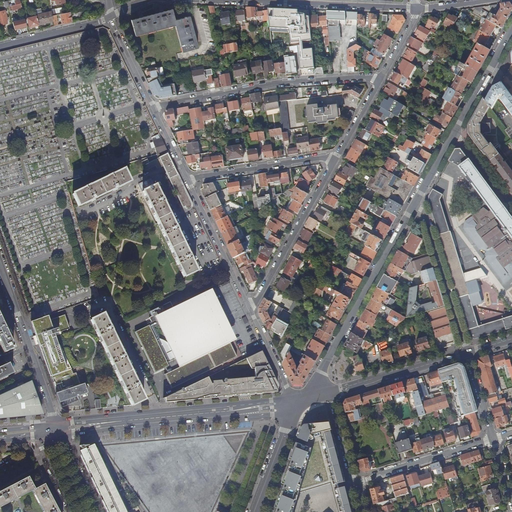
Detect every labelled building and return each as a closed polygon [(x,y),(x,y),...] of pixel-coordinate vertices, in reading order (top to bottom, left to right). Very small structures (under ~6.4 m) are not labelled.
[(22,8),(20,0),(14,0),(16,4),(11,6),(10,5),(9,5),(9,6),(10,11),(12,10),(12,11),(15,10),(17,10),(20,9),(19,8),(22,8)] [(475,9),(473,12),(484,18),(496,25),(502,28),(511,10),(511,5),(510,2),(505,3),(500,3),(501,8),(497,16),(490,12),(489,13),(482,9),(480,12),(475,9)] [(258,26),(257,17),(256,8),(247,7),(248,18),(253,17),(254,27),(258,26)] [(264,21),(269,20),(268,11),(268,8),(264,8),(264,11),(258,12),(258,8),(256,8),(257,17),(260,17),(261,20),(264,20),(264,21)] [(6,9),(0,10),(0,17),(2,25),(7,23),(6,20),(8,19),(6,9)] [(39,25),(53,21),(52,16),(52,11),(42,13),(41,9),(36,10),(39,25)] [(131,21),(135,35),(175,24),(183,52),(198,48),(197,43),(199,42),(198,38),(195,39),(193,29),(195,28),(194,24),(192,25),(189,16),(175,20),(172,9),(164,12),(163,9),(159,10),(160,13),(144,17),(143,15),(139,16),(140,18),(131,21)] [(275,24),(270,24),(270,25),(270,31),(281,30),(278,9),(274,9),(274,10),(273,10),(275,24)] [(301,13),(300,10),(278,9),(281,30),(281,35),(306,32),(306,33),(310,33),(309,31),(311,30),(310,27),(309,16),(309,13),(301,13)] [(245,20),(244,10),(236,11),(237,21),(245,20)] [(220,13),(223,25),(231,24),(230,11),(220,13)] [(357,15),(357,12),(326,11),(327,16),(328,30),(336,31),(336,27),(339,27),(340,21),(345,21),(345,19),(357,20),(357,15)] [(72,22),(70,12),(60,14),(62,24),(72,22)] [(461,12),(458,18),(464,21),(467,15),(461,12)] [(372,14),(369,14),(368,24),(377,24),(377,16),(372,15),(372,14)] [(388,27),(398,33),(405,20),(402,15),(393,15),(393,19),(388,27)] [(452,28),(458,18),(453,16),(453,17),(449,15),(444,23),(452,28)] [(36,16),(27,18),(29,27),(38,25),(36,16)] [(310,27),(319,26),(318,17),(318,16),(309,16),(310,27)] [(328,30),(327,16),(318,17),(319,26),(323,26),(324,34),(326,34),(326,35),(329,35),(328,30)] [(431,17),(425,28),(430,31),(431,31),(431,29),(430,29),(432,24),(436,26),(439,21),(438,21),(438,20),(435,18),(434,19),(431,17)] [(483,23),(479,30),(490,36),(496,25),(484,18),(481,22),(483,23)] [(423,43),(430,31),(425,28),(420,25),(415,34),(421,37),(420,38),(417,37),(416,39),(423,43)] [(339,40),(339,27),(336,27),(336,31),(328,30),(329,35),(329,37),(329,41),(339,40)] [(281,35),(281,30),(270,31),(272,45),(282,43),(281,35)] [(306,32),(281,35),(282,43),(283,48),(289,47),(297,46),(299,45),(312,44),(311,30),(309,31),(310,33),(306,33),(306,32)] [(490,36),(479,30),(473,41),(478,44),(484,47),(490,36)] [(379,44),(387,49),(393,39),(385,34),(381,41),(378,39),(376,42),(379,44)] [(418,51),(423,43),(416,39),(411,37),(408,43),(412,45),(411,47),(418,51)] [(225,54),(226,54),(239,51),(238,43),(225,46),(226,51),(224,52),(225,54)] [(302,75),(314,74),(314,68),(312,44),(299,45),(302,75)] [(356,44),(347,49),(348,72),(355,72),(355,67),(356,66),(355,59),(354,59),(354,52),(355,51),(361,47),(356,44)] [(387,49),(379,44),(376,50),(377,50),(375,55),(381,58),(384,54),(386,51),(387,49)] [(484,47),(478,44),(466,65),(477,72),(490,50),(484,47)] [(417,53),(409,48),(404,57),(412,61),(417,53)] [(381,58),(375,55),(373,54),(372,53),(367,62),(376,67),(381,58)] [(295,56),(284,57),(285,62),(286,72),(286,74),(297,72),(296,67),(295,67),(294,61),(295,61),(295,56)] [(263,63),(265,73),(267,72),(274,71),(272,63),(274,63),(273,57),(271,58),(272,61),(264,62),(263,60),(262,60),(262,61),(262,63),(263,63)] [(415,66),(404,60),(397,73),(408,79),(415,66)] [(253,74),(264,72),(262,63),(262,61),(251,63),(253,74)] [(275,73),(286,72),(285,62),(283,62),(283,63),(274,64),(275,73)] [(477,72),(466,65),(460,62),(458,66),(462,69),(458,76),(468,81),(471,83),(477,72)] [(247,63),(233,66),(235,77),(241,76),(241,75),(249,73),(247,63)] [(462,69),(458,66),(454,74),(458,76),(462,69)] [(150,76),(151,78),(159,77),(165,76),(163,67),(148,70),(149,76),(150,76)] [(220,76),(222,87),(232,85),(229,68),(225,69),(226,74),(220,76)] [(194,82),(207,80),(205,71),(205,70),(192,72),(194,82)] [(211,70),(205,71),(207,80),(208,85),(213,84),(212,75),(209,75),(209,74),(211,74),(211,70)] [(397,73),(395,72),(390,80),(398,85),(400,81),(405,84),(408,79),(397,73)] [(464,88),(468,81),(458,76),(455,82),(464,88)] [(151,78),(146,79),(155,96),(161,99),(178,96),(176,84),(164,86),(159,77),(151,78)] [(464,88),(455,82),(451,89),(460,94),(464,88)] [(398,88),(389,83),(385,91),(386,92),(384,94),(390,98),(391,98),(392,95),(394,96),(398,88)] [(511,97),(508,93),(501,83),(492,88),(485,101),(489,107),(491,109),(497,99),(501,100),(511,115),(511,97)] [(343,94),(349,93),(358,98),(362,91),(354,87),(353,88),(342,90),(343,94)] [(455,105),(460,94),(451,89),(449,88),(443,99),(448,102),(455,105)] [(431,92),(425,89),(424,91),(421,96),(419,100),(425,103),(431,92)] [(278,96),(278,101),(286,100),(296,99),(295,92),(290,93),(290,94),(278,96)] [(260,93),(250,95),(250,97),(253,109),(255,108),(254,107),(256,107),(255,102),(259,102),(259,97),(261,97),(260,93)] [(265,108),(265,110),(266,110),(279,108),(278,101),(278,96),(278,95),(263,98),(264,103),(265,108)] [(253,109),(250,97),(241,99),(244,115),(253,113),(253,109)] [(391,98),(390,98),(388,101),(385,99),(380,107),(381,107),(385,110),(398,117),(404,106),(391,98)] [(231,130),(225,99),(222,100),(223,103),(214,105),(214,108),(215,110),(215,114),(222,113),(226,132),(231,131),(231,130)] [(427,104),(433,108),(436,102),(430,99),(427,104)] [(481,122),(489,107),(485,101),(483,99),(469,125),(469,126),(468,126),(469,135),(469,136),(481,151),(482,151),(484,154),(486,154),(494,165),(496,164),(499,168),(497,169),(505,180),(507,178),(510,182),(508,184),(511,189),(511,172),(505,163),(504,163),(502,161),(503,161),(491,144),(489,145),(482,135),(485,133),(490,133),(490,123),(484,124),(481,122)] [(286,100),(278,101),(279,108),(281,128),(282,132),(288,131),(289,130),(286,100)] [(240,109),(238,101),(228,103),(230,111),(240,109)] [(443,108),(444,109),(442,113),(443,113),(452,118),(458,107),(455,105),(448,102),(445,108),(444,107),(443,108)] [(317,104),(306,106),(308,121),(316,120),(316,123),(328,121),(328,119),(338,117),(337,105),(328,106),(328,108),(318,109),(317,104)] [(189,110),(188,106),(174,109),(166,110),(164,115),(170,128),(174,125),(172,120),(176,119),(175,113),(189,111),(189,110)] [(385,110),(381,107),(379,111),(375,108),(371,117),(370,119),(372,120),(373,118),(378,121),(385,110)] [(201,108),(189,110),(189,111),(190,114),(193,130),(205,128),(205,125),(202,112),(201,108)] [(209,111),(202,112),(205,125),(210,124),(209,120),(215,119),(216,119),(215,114),(215,110),(214,108),(209,109),(209,111)] [(420,116),(412,112),(410,116),(417,120),(420,116)] [(452,118),(443,113),(441,118),(436,115),(434,120),(447,127),(452,118)] [(385,127),(372,120),(366,131),(372,134),(379,138),(385,127)] [(425,132),(428,134),(436,139),(440,131),(430,125),(425,132)] [(231,131),(232,136),(244,134),(243,128),(231,130),(231,131)] [(282,132),(281,128),(269,130),(271,139),(277,138),(278,143),(284,142),(282,133),(282,132)] [(366,131),(363,129),(358,137),(363,140),(367,142),(372,134),(366,131)] [(181,132),(177,132),(179,141),(183,140),(184,144),(187,144),(189,143),(188,139),(194,138),(193,130),(189,130),(181,132)] [(264,131),(257,132),(258,141),(265,140),(264,131)] [(257,132),(248,133),(250,142),(258,141),(257,132)] [(436,139),(428,134),(422,145),(430,150),(436,139)] [(297,148),(298,150),(310,148),(309,142),(309,140),(308,137),(296,139),(297,148)] [(314,141),(309,142),(310,148),(310,151),(320,149),(319,145),(320,145),(319,138),(313,139),(314,141)] [(159,155),(167,152),(161,139),(153,142),(159,155)] [(362,142),(357,140),(352,148),(360,153),(361,154),(366,145),(362,142)] [(400,146),(398,149),(408,155),(414,144),(407,140),(403,147),(400,146)] [(187,144),(189,156),(199,154),(197,142),(189,143),(187,144)] [(273,156),(272,148),(271,144),(266,145),(266,144),(262,145),(265,158),(273,156)] [(241,145),(226,148),(228,160),(243,157),(241,145)] [(360,153),(352,148),(346,158),(348,159),(346,163),(347,164),(354,167),(356,163),(355,163),(360,153)] [(511,315),(478,326),(472,305),(482,302),(475,280),(466,282),(463,273),(462,271),(459,258),(450,231),(449,231),(439,200),(442,195),(433,189),(429,196),(428,201),(470,336),(475,339),(511,327),(511,218),(460,148),(455,149),(449,160),(459,167),(491,210),(497,217),(491,221),(489,218),(485,217),(481,220),(480,224),(483,227),(477,232),(478,233),(476,234),(474,231),(476,230),(476,229),(475,228),(475,226),(476,225),(476,224),(473,219),(467,223),(467,228),(482,248),(486,248),(489,246),(491,249),(488,251),(487,255),(505,278),(507,276),(507,274),(510,274),(511,272),(511,315)] [(257,149),(247,151),(249,161),(259,159),(257,149)] [(417,159),(426,165),(431,155),(422,150),(421,153),(420,152),(419,154),(420,155),(417,159)] [(190,204),(167,154),(148,163),(147,159),(141,162),(143,165),(143,166),(145,171),(155,166),(156,169),(163,166),(166,173),(165,173),(168,179),(169,179),(182,208),(190,204)] [(200,156),(199,154),(189,156),(187,156),(188,164),(197,162),(196,158),(200,158),(200,156)] [(210,157),(212,166),(221,165),(222,167),(225,167),(223,160),(221,161),(220,155),(210,157)] [(200,163),(200,168),(212,166),(210,157),(204,158),(204,162),(200,163)] [(398,163),(387,157),(385,160),(388,162),(384,169),(391,174),(398,163)] [(408,168),(420,175),(426,165),(417,159),(413,158),(411,162),(405,159),(404,161),(404,163),(409,165),(407,168),(408,168)] [(354,167),(347,164),(342,173),(349,176),(352,178),(357,169),(354,167)] [(302,175),(303,174),(308,182),(316,177),(311,169),(310,170),(309,167),(301,168),(302,175)] [(384,169),(381,168),(375,179),(388,186),(394,175),(391,174),(384,169)] [(78,206),(129,182),(123,170),(72,194),(78,206)] [(401,179),(414,186),(418,178),(406,171),(404,175),(402,174),(401,175),(403,177),(401,179)] [(349,176),(342,173),(340,172),(335,180),(344,185),(349,176)] [(266,176),(266,173),(258,174),(260,188),(268,186),(268,185),(268,183),(266,177),(266,176)] [(279,173),(279,175),(279,178),(280,181),(280,183),(289,182),(288,176),(287,173),(279,174),(279,173)] [(266,177),(268,183),(274,182),(280,181),(279,178),(279,175),(266,177)] [(398,177),(394,175),(388,186),(391,188),(398,177)] [(375,179),(371,177),(366,186),(389,199),(402,207),(407,197),(391,188),(388,186),(375,179)] [(401,179),(398,177),(391,188),(407,197),(414,186),(401,179)] [(139,184),(156,220),(183,277),(196,271),(151,178),(139,184)] [(300,178),(295,187),(297,188),(304,192),(310,183),(308,182),(303,179),(300,178)] [(251,181),(240,183),(241,190),(241,192),(252,190),(251,181)] [(343,187),(333,181),(329,189),(333,191),(332,193),(330,192),(329,194),(336,198),(338,196),(337,196),(338,193),(339,194),(343,187)] [(201,190),(205,199),(216,193),(218,193),(213,183),(203,185),(203,189),(201,190)] [(241,190),(240,183),(227,184),(228,188),(229,192),(241,190)] [(297,188),(291,199),(294,201),(301,205),(308,194),(304,192),(297,188)] [(274,189),(269,190),(269,194),(271,202),(274,199),(279,196),(279,195),(275,195),(274,189)] [(205,199),(211,210),(221,205),(216,193),(205,199)] [(258,200),(259,210),(271,202),(269,194),(266,195),(266,199),(258,200)] [(336,198),(329,194),(325,202),(334,207),(338,199),(336,198)] [(381,209),(364,199),(357,210),(365,214),(368,208),(381,215),(380,217),(388,222),(386,226),(390,228),(396,217),(381,209)] [(385,203),(381,209),(396,217),(400,210),(402,207),(389,199),(387,203),(386,202),(385,203)] [(298,213),(302,205),(301,205),(294,201),(289,209),(298,213)] [(211,210),(216,222),(226,217),(221,205),(211,210)] [(329,211),(322,207),(320,209),(319,208),(314,217),(321,221),(325,214),(327,215),(329,211)] [(491,221),(497,217),(491,210),(489,212),(483,208),(474,215),(464,222),(463,228),(479,249),(486,250),(485,258),(504,283),(511,276),(511,272),(510,274),(507,274),(507,276),(505,278),(487,255),(488,251),(491,249),(489,246),(486,248),(482,248),(467,228),(467,223),(473,219),(476,224),(476,225),(475,226),(475,228),(476,229),(476,230),(474,231),(476,234),(478,233),(477,232),(483,227),(480,224),(481,220),(485,217),(489,218),(491,221)] [(293,214),(284,209),(279,218),(288,223),(293,214)] [(365,214),(357,210),(351,221),(350,223),(356,226),(361,229),(363,225),(357,222),(360,216),(366,220),(368,216),(365,214)] [(216,222),(222,233),(233,228),(227,216),(226,217),(216,222)] [(264,227),(266,228),(269,221),(272,222),(274,218),(270,216),(268,220),(264,227)] [(269,221),(266,228),(276,234),(278,229),(279,227),(281,228),(284,230),(287,225),(274,218),(272,222),(269,221)] [(310,218),(305,227),(308,228),(307,230),(313,234),(314,232),(311,230),(316,222),(310,218)] [(383,241),(390,228),(386,226),(377,221),(375,226),(378,228),(377,228),(375,227),(373,230),(376,231),(373,236),(383,241)] [(356,226),(350,223),(349,226),(344,234),(350,238),(356,226)] [(239,240),(242,239),(236,226),(233,228),(222,233),(228,246),(239,240)] [(304,229),(299,237),(301,237),(299,241),(306,245),(313,234),(307,230),(304,229)] [(266,239),(264,241),(272,245),(273,243),(277,245),(278,242),(278,243),(281,238),(269,231),(265,238),(266,239)] [(373,236),(365,231),(361,238),(361,240),(363,241),(367,243),(365,246),(366,247),(376,253),(383,241),(373,236)] [(253,235),(253,233),(245,237),(247,241),(247,245),(249,245),(249,251),(252,249),(253,235)] [(421,239),(412,234),(404,247),(401,245),(398,250),(406,254),(408,250),(413,253),(421,239)] [(247,252),(248,251),(247,249),(244,250),(242,246),(243,246),(242,243),(241,244),(239,240),(228,246),(234,258),(235,258),(247,252)] [(306,245),(299,241),(295,248),(296,248),(294,252),(302,256),(308,246),(306,245)] [(265,244),(261,252),(269,257),(273,249),(265,244)] [(376,253),(366,247),(361,255),(372,261),(376,253)] [(398,250),(391,263),(403,270),(406,271),(411,261),(413,258),(406,254),(398,250)] [(247,252),(235,258),(239,265),(248,260),(246,257),(249,256),(247,252)] [(363,276),(370,263),(351,253),(349,257),(351,258),(347,267),(363,276)] [(269,258),(261,254),(255,265),(261,268),(263,266),(264,266),(269,258)] [(421,271),(425,270),(433,268),(430,256),(422,258),(416,261),(414,261),(411,261),(406,271),(411,274),(421,271)] [(292,257),(288,264),(297,269),(301,262),(292,257)] [(403,270),(391,263),(385,274),(394,279),(396,274),(398,271),(402,273),(403,270)] [(246,266),(240,269),(242,272),(243,271),(250,284),(258,280),(251,266),(250,267),(249,264),(246,266)] [(297,269),(288,264),(284,272),(289,275),(287,279),(291,281),(293,282),(295,278),(293,277),(297,269)] [(336,268),(332,274),(348,282),(357,287),(361,280),(352,275),(351,277),(336,268)] [(437,280),(433,268),(425,270),(421,271),(424,283),(428,282),(437,280)] [(481,268),(463,273),(466,282),(475,280),(487,276),(481,268)] [(394,279),(385,274),(378,287),(389,293),(390,294),(397,281),(394,279)] [(287,279),(282,277),(277,287),(285,292),(291,281),(287,279)] [(417,286),(410,288),(408,304),(407,314),(406,318),(424,312),(428,311),(445,306),(437,280),(428,282),(432,293),(433,292),(436,303),(433,304),(432,302),(421,305),(415,301),(417,286)] [(311,293),(318,297),(322,290),(334,297),(335,294),(338,295),(338,297),(338,298),(337,297),(335,300),(337,300),(334,306),(344,311),(350,299),(339,293),(336,291),(332,289),(318,281),(311,293)] [(343,285),(339,293),(350,299),(357,287),(348,282),(346,286),(345,285),(344,285),(343,285)] [(389,293),(378,287),(372,298),(388,307),(391,301),(387,299),(388,298),(387,297),(389,293)] [(284,295),(272,288),(267,296),(280,303),(284,295)] [(226,362),(237,357),(229,342),(228,343),(228,342),(227,343),(203,293),(204,293),(204,292),(173,307),(170,302),(162,305),(165,311),(161,313),(157,315),(157,314),(149,318),(152,324),(149,326),(149,325),(135,332),(154,373),(165,368),(167,373),(164,374),(171,388),(171,389),(172,389),(171,388),(186,381),(202,373),(226,362)] [(271,319),(269,314),(272,313),(271,310),(268,310),(272,302),(265,298),(259,308),(259,313),(264,324),(268,321),(271,319)] [(388,307),(372,298),(365,309),(377,315),(382,306),(383,307),(383,309),(385,310),(381,318),(396,326),(405,319),(406,318),(403,316),(388,307)] [(288,312),(294,315),(300,304),(294,301),(288,312)] [(334,306),(333,305),(327,316),(331,318),(332,316),(339,320),(344,311),(334,306)] [(279,316),(280,313),(282,310),(283,309),(281,308),(280,307),(278,306),(277,309),(275,313),(277,314),(276,317),(278,318),(279,316)] [(453,334),(445,306),(428,311),(436,337),(451,333),(452,334),(453,334)] [(377,315),(365,309),(359,320),(368,325),(369,325),(372,327),(373,324),(374,324),(375,320),(374,320),(377,315)] [(323,317),(318,314),(315,320),(320,323),(323,317)] [(48,315),(30,321),(49,376),(70,369),(59,344),(54,346),(51,338),(55,337),(54,334),(69,328),(64,315),(50,320),(48,315)] [(143,399),(102,315),(91,320),(90,320),(92,324),(131,405),(143,399)] [(274,316),(272,320),(271,319),(268,321),(268,322),(266,324),(268,327),(269,328),(267,330),(269,333),(272,328),(277,318),(278,318),(276,317),(274,316)] [(289,324),(277,318),(272,328),(276,330),(275,333),(279,335),(278,337),(281,339),(288,326),(289,324)] [(0,347),(3,353),(13,349),(7,334),(8,334),(6,331),(5,331),(0,320),(0,347)] [(319,329),(330,335),(336,325),(328,320),(326,323),(325,322),(325,323),(325,324),(323,328),(321,326),(314,322),(312,325),(319,329)] [(368,325),(359,320),(352,333),(363,339),(367,331),(367,330),(365,329),(368,325)] [(313,340),(324,346),(330,335),(319,329),(313,340)] [(363,339),(352,333),(345,346),(356,352),(357,353),(361,346),(359,345),(363,339)] [(427,337),(416,340),(419,351),(430,347),(427,337)] [(306,355),(316,361),(324,346),(313,340),(305,355),(306,355)] [(368,349),(373,345),(366,341),(364,344),(363,346),(368,349)] [(281,353),(284,360),(289,352),(290,350),(292,348),(292,347),(287,343),(281,353)] [(408,343),(398,346),(401,356),(412,353),(408,343)] [(393,360),(390,349),(382,352),(380,352),(384,363),(393,360)] [(189,386),(185,388),(184,389),(184,391),(183,391),(182,389),(165,398),(165,402),(194,399),(209,395),(213,395),(213,398),(225,397),(244,395),(263,393),(277,392),(277,386),(260,351),(205,378),(189,386)] [(293,384),(303,384),(316,361),(306,355),(301,363),(302,363),(298,371),(296,371),(296,366),(289,352),(284,360),(283,363),(293,384)] [(497,392),(491,372),(491,371),(490,367),(493,366),(492,361),(490,355),(480,358),(478,363),(487,395),(496,393),(497,392)] [(359,361),(358,356),(353,357),(357,371),(365,369),(362,360),(359,361)] [(506,363),(503,356),(494,358),(496,367),(504,364),(508,378),(511,377),(510,375),(506,363)] [(0,379),(13,374),(8,364),(0,367),(0,379)] [(461,416),(477,412),(464,370),(463,368),(458,365),(457,366),(457,365),(438,371),(442,383),(451,380),(454,393),(453,394),(457,408),(459,408),(461,416)] [(70,369),(49,376),(59,403),(65,401),(67,405),(80,399),(79,396),(87,393),(84,383),(80,384),(76,372),(73,373),(70,369)] [(442,383),(438,371),(427,374),(432,389),(443,385),(442,383)] [(202,373),(186,381),(189,386),(205,378),(202,373)] [(425,414),(415,381),(414,378),(402,382),(405,392),(406,393),(412,391),(412,392),(414,392),(413,390),(416,390),(416,392),(412,394),(419,416),(425,414)] [(449,407),(445,395),(426,401),(425,396),(427,395),(422,382),(418,383),(417,381),(415,381),(425,414),(434,412),(437,411),(449,407)] [(30,415),(41,414),(30,382),(17,388),(30,415)] [(405,392),(402,382),(390,386),(393,396),(395,395),(396,399),(400,398),(399,394),(400,394),(401,398),(404,397),(403,393),(405,392)] [(392,400),(391,396),(393,396),(390,386),(378,389),(381,399),(383,399),(384,402),(392,400)] [(0,418),(6,418),(0,404),(0,398),(11,393),(22,416),(30,415),(17,388),(0,396),(0,418)] [(381,399),(378,389),(360,395),(362,404),(364,408),(379,403),(382,403),(381,399)] [(0,404),(6,418),(22,416),(11,393),(0,398),(0,404)] [(506,403),(504,399),(502,399),(501,396),(497,397),(496,393),(487,395),(490,403),(498,401),(499,405),(505,403),(506,403)] [(362,404),(360,395),(342,400),(339,404),(342,414),(344,414),(356,410),(355,406),(362,404)] [(384,408),(382,404),(382,403),(379,403),(379,404),(376,405),(381,422),(385,420),(387,426),(389,425),(384,408)] [(504,416),(501,407),(492,410),(495,419),(504,416)] [(361,421),(359,415),(360,415),(359,409),(356,410),(344,414),(348,425),(361,421)] [(480,431),(474,412),(465,415),(466,420),(469,419),(472,429),(469,430),(471,435),(471,437),(478,435),(480,431)] [(509,424),(507,419),(510,418),(510,417),(511,416),(511,413),(504,416),(495,419),(498,428),(502,426),(502,425),(504,424),(504,425),(509,424)] [(346,482),(330,422),(307,424),(306,424),(305,424),(304,425),(303,427),(301,426),(297,436),(299,437),(299,438),(301,439),(299,443),(297,442),(295,446),(294,449),(292,449),(289,459),(292,460),(287,473),(285,473),(282,483),(285,484),(282,494),(280,497),(278,497),(275,507),(278,508),(276,511),(292,511),(296,503),(293,502),(294,499),(295,499),(297,493),(330,483),(334,482),(335,485),(336,485),(346,482)] [(469,430),(468,425),(458,428),(461,438),(471,435),(469,430)] [(443,430),(444,432),(447,443),(456,440),(453,431),(448,433),(448,429),(443,430)] [(444,444),(441,435),(432,437),(435,446),(444,444)] [(435,446),(432,437),(432,436),(420,440),(420,441),(421,444),(423,449),(435,446)] [(423,449),(421,444),(420,441),(420,440),(419,438),(416,439),(410,440),(410,444),(411,443),(414,453),(423,450),(423,449)] [(412,450),(409,439),(395,444),(397,451),(398,454),(412,450)] [(126,511),(96,448),(96,449),(94,449),(92,445),(84,445),(86,449),(82,451),(82,454),(80,455),(88,473),(89,473),(92,471),(94,476),(91,477),(90,478),(99,495),(100,495),(102,494),(105,498),(102,500),(101,500),(106,511),(126,511)] [(481,456),(481,455),(480,455),(478,450),(470,453),(472,462),(483,459),(482,456),(481,456)] [(472,462),(470,453),(460,456),(463,465),(472,462)] [(370,462),(369,460),(368,460),(368,458),(358,461),(360,470),(365,472),(370,470),(368,462),(370,462)] [(440,462),(430,465),(432,470),(433,470),(435,475),(437,474),(437,476),(438,475),(438,474),(443,472),(442,469),(440,462)] [(457,475),(454,465),(442,469),(443,472),(445,479),(452,477),(453,479),(458,477),(457,475)] [(492,475),(489,465),(482,467),(478,469),(482,481),(489,479),(488,477),(492,475)] [(0,502),(31,486),(44,511),(60,511),(58,508),(60,507),(61,506),(60,503),(56,505),(49,490),(50,489),(52,488),(50,485),(47,487),(43,480),(33,485),(26,473),(0,486),(0,502)] [(409,493),(403,473),(390,478),(396,498),(409,493)] [(416,473),(407,476),(410,486),(419,483),(416,473)] [(433,483),(430,473),(418,477),(421,486),(433,483)] [(334,482),(330,483),(332,487),(338,511),(342,511),(336,489),(344,487),(343,485),(336,487),(336,486),(336,485),(335,485),(334,482)] [(450,496),(447,485),(445,485),(446,488),(436,491),(438,499),(450,496)] [(386,501),(384,490),(381,491),(379,486),(378,487),(375,488),(371,489),(375,504),(377,504),(386,501)] [(344,487),(336,489),(342,511),(353,511),(348,491),(345,492),(344,487)] [(500,501),(496,488),(492,489),(486,491),(490,505),(500,501)] [(398,511),(400,511),(396,498),(386,501),(377,504),(376,505),(377,508),(379,509),(378,511),(398,511)] [(481,511),(478,500),(466,504),(468,511),(481,511)]
